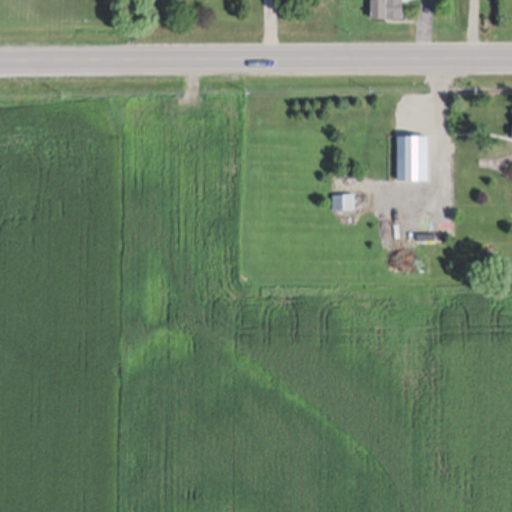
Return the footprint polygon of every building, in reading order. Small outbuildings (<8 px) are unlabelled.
[(372,15),(371,0),(403,0),(403,15),(387,15),(372,15)] [(420,129),(420,112),(433,111),(433,129),(420,129)] [(387,132),(431,130),(431,134),(441,134),(441,142),(432,142),(433,160),(412,161),(413,178),(390,179),(389,163),(388,163),(387,132)] [(415,175),(415,166),(424,165),(425,174),(415,175)] [(417,232),(435,232),(435,240),(418,241),(417,232)]
